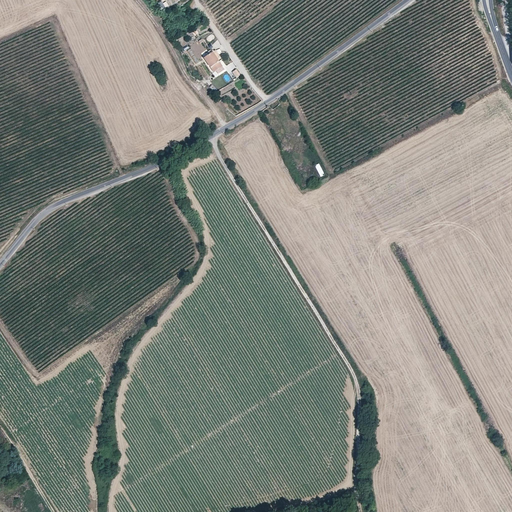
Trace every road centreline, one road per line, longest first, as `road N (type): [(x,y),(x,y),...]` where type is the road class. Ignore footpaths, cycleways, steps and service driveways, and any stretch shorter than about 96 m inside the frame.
road 1 (unclassified): [(407,0),(266,102),(166,160),(50,209),(0,264)]
road 2 (track): [(360,511),(358,388),(350,367),(213,148),(213,133)]
road 3 (unknown): [(266,102),(198,0)]
